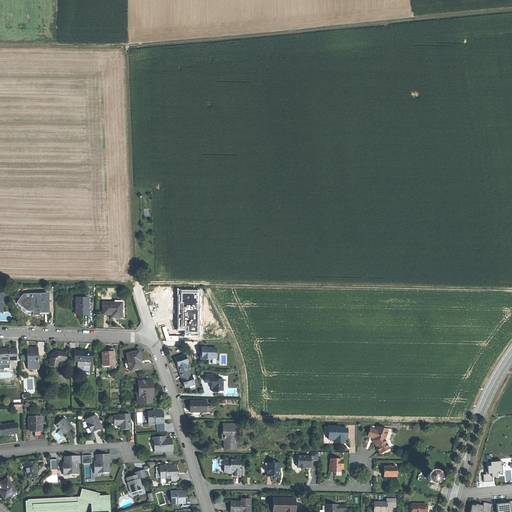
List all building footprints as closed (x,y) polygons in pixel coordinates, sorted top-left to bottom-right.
[(43,312),(48,312),(48,294),(24,294),(18,302),(27,310),(37,310),(43,310),(43,312)] [(82,315),(88,315),(88,298),(77,298),(76,314),(82,315)] [(122,317),(122,305),(116,305),(116,302),(115,302),(104,302),(103,314),(112,314),(112,317),(117,317),(122,317)] [(28,369),(38,369),(38,348),(32,348),(27,348),(28,369)] [(217,348),(202,348),(202,351),(202,353),(201,353),(201,360),(212,360),(212,358),(212,355),(217,355),(217,348)] [(0,359),(9,360),(17,360),(16,349),(8,349),(0,349),(0,359)] [(142,369),(140,361),(142,361),(141,357),(139,351),(127,354),(129,363),(125,364),(126,369),(130,368),(131,371),(142,369)] [(60,361),(65,361),(67,354),(61,353),(57,352),(51,356),(50,365),(58,367),(59,362),(60,361)] [(78,361),(90,361),(91,352),(83,352),(75,352),(75,360),(75,361),(78,361)] [(115,366),(114,352),(103,352),(102,352),(103,366),(115,366)] [(179,372),(189,369),(191,368),(189,363),(188,364),(185,355),(175,358),(177,364),(178,367),(179,372)] [(9,360),(0,359),(0,368),(9,368),(9,360)] [(90,367),(90,361),(78,361),(77,370),(83,370),(83,366),(90,367)] [(191,376),(189,369),(179,372),(181,379),(182,379),(183,382),(185,388),(195,384),(192,375),(191,376)] [(214,375),(205,375),(205,382),(212,382),(213,384),(213,386),(212,387),(213,388),(213,389),(213,392),(218,392),(219,391),(223,391),(223,379),(214,379),(214,375)] [(139,393),(140,403),(151,403),(151,396),(153,396),(152,390),(152,381),(139,382),(139,393)] [(206,412),(206,406),(206,402),(190,402),(190,407),(190,412),(195,412),(199,412),(206,412)] [(18,413),(22,413),(22,405),(14,405),(14,410),(18,409),(18,413)] [(155,411),(148,412),(148,424),(164,423),(164,417),(163,411),(158,411),(158,413),(155,413),(155,411)] [(130,424),(129,424),(129,414),(120,414),(120,415),(113,416),(114,425),(121,425),(121,430),(125,429),(131,429),(130,424)] [(97,430),(102,428),(96,415),(86,419),(89,428),(91,427),(92,432),(97,430)] [(35,431),(41,431),(41,417),(30,418),(30,431),(35,431)] [(69,431),(72,428),(64,418),(56,425),(59,429),(60,428),(65,434),(69,431)] [(9,434),(18,433),(17,424),(0,426),(1,435),(9,434)] [(236,440),(237,440),(238,425),(224,425),(224,430),(222,430),(222,434),(222,440),(225,440),(225,449),(236,450),(236,440)] [(344,437),(347,437),(348,428),(340,428),(340,426),(328,426),(328,437),(335,437),(335,441),(340,441),(344,441),(344,437)] [(388,446),(385,440),(387,433),(385,430),(378,427),(377,431),(371,429),(368,436),(374,438),(376,442),(375,444),(376,447),(378,451),(382,451),(387,449),(388,446)] [(163,437),(154,437),(155,453),(165,452),(165,453),(173,453),(173,446),(172,439),(165,439),(163,439),(163,437)] [(311,461),(318,461),(318,452),(311,452),(311,456),(298,456),(298,461),(296,463),(298,466),(298,468),(300,468),(302,470),(304,468),(307,468),(311,468),(311,461)] [(103,472),(109,471),(109,462),(111,462),(110,454),(102,455),(96,455),(96,462),(96,464),(94,464),(94,473),(103,473),(103,472)] [(91,455),(82,456),(82,463),(82,464),(91,463),(91,455)] [(78,463),(82,463),(82,456),(73,456),(65,457),(65,463),(65,466),(63,466),(63,475),(78,474),(78,463)] [(243,468),(239,468),(240,460),(224,459),(224,472),(230,472),(234,472),(234,475),(242,475),(243,468)] [(340,467),(343,467),(343,460),(341,460),(341,459),(331,459),(331,465),(329,465),(329,471),(334,471),(340,471),(340,467)] [(482,474),(483,481),(492,481),(491,477),(495,476),(495,472),(500,472),(499,461),(488,462),(489,466),(485,466),(486,474),(482,474)] [(26,478),(37,477),(35,462),(30,463),(24,463),(26,478)] [(280,470),(279,470),(279,466),(280,466),(280,463),(267,462),(267,467),(266,468),(266,471),(267,473),(267,476),(271,476),(274,476),(275,477),(278,477),(280,476),(280,470)] [(167,468),(167,466),(160,466),(161,479),(166,478),(171,478),(172,481),(179,481),(178,472),(177,473),(177,471),(177,466),(171,467),(171,468),(167,468)] [(385,476),(397,476),(397,467),(385,466),(385,471),(385,476)] [(131,493),(143,489),(139,479),(147,477),(144,470),(135,472),(132,473),(133,476),(127,478),(128,482),(129,482),(130,485),(128,486),(131,493)] [(432,473),(430,473),(428,475),(427,476),(427,478),(427,480),(428,482),(430,483),(432,483),(434,483),(435,482),(436,480),(437,478),(436,476),(435,475),(434,474),(432,473)] [(0,491),(2,494),(4,499),(11,495),(16,492),(8,478),(0,482),(0,484),(3,489),(0,490),(0,491)] [(110,511),(109,495),(99,496),(100,493),(82,489),(80,497),(28,499),(28,501),(25,501),(26,511),(110,511)] [(178,491),(171,492),(172,504),(182,503),(182,507),(190,506),(189,498),(187,498),(186,496),(186,492),(181,492),(182,493),(178,493),(178,491)] [(295,511),(295,499),(274,499),(273,511),(295,511)] [(496,504),(497,511),(510,511),(511,511),(511,510),(511,501),(507,502),(508,503),(496,504)] [(251,511),(251,504),(250,504),(245,504),(245,503),(244,503),(232,502),(232,508),(231,511),(251,511)] [(387,511),(387,506),(387,502),(374,502),(374,511),(380,511),(387,511)] [(471,507),(470,511),(490,511),(492,504),(484,503),(483,506),(476,504),(475,506),(475,507),(471,507)]
